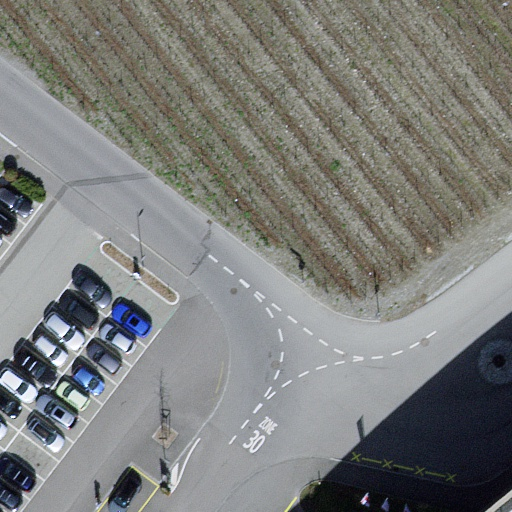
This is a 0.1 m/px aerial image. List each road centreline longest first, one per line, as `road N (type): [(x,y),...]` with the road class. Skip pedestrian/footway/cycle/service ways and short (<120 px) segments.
road 1 (unclassified): [(0,95),(267,302),(299,352)]
road 2 (residential): [(511,264),(393,353),(373,359),(299,352)]
road 3 (unclassified): [(299,352),(191,499)]
